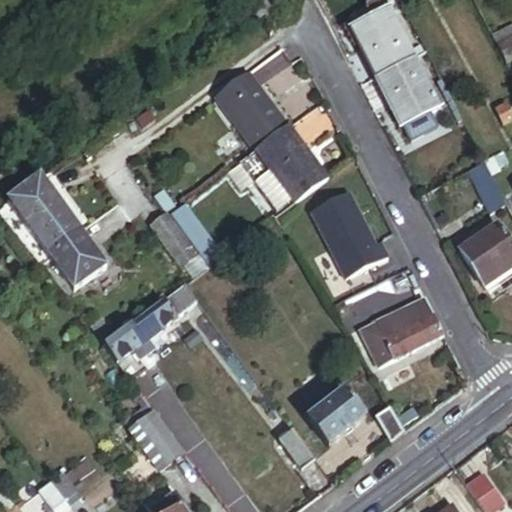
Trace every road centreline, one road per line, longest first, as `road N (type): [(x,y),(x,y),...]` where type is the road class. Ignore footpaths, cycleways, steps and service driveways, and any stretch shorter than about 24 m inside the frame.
road 1 (residential): [(503,404),(305,9)]
road 2 (tertiary): [(503,404),(358,511)]
